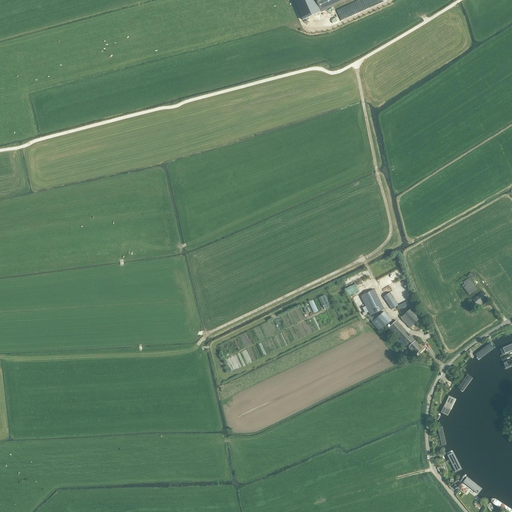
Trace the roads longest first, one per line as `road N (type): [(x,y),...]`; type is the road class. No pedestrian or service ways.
road 1 (track): [(427,21),(338,72),(309,70),(0,151)]
road 2 (track): [(0,493),(223,441),(252,443),(420,393),(429,397)]
road 3 (unclassified): [(466,511),(431,463),(429,397),(454,358),(511,321)]
road 4 (track): [(354,65),(389,226),(385,243),(362,259)]
road 5 (track): [(362,259),(207,333),(193,332)]
road 6 (track): [(282,511),(433,467)]
road 7 (track): [(362,259),(388,313),(444,369)]
